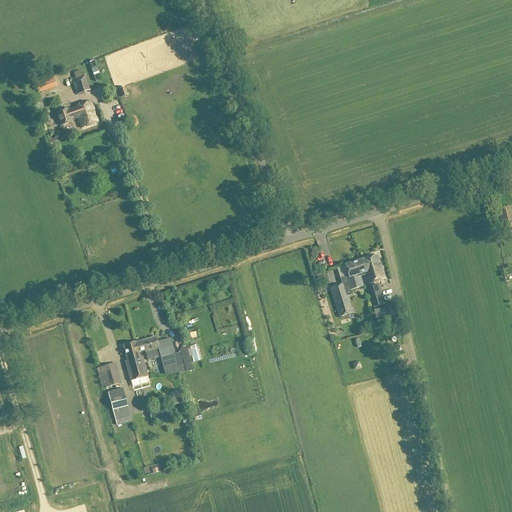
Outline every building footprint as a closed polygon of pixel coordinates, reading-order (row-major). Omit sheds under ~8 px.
[(76,81),(74,82),(77,95),(89,92),(84,77),(81,78),(80,72),(74,74),(76,81)] [(35,85),(38,94),(56,88),(52,79),(35,85)] [(124,87),(117,90),(121,98),(127,96),(124,87)] [(70,120),(77,118),(80,129),(96,124),(90,103),(74,108),(67,110),(67,109),(55,113),(59,126),(71,122),(70,120)] [(74,124),(68,126),(71,140),(78,138),(74,124)] [(72,147),(76,159),(85,156),(82,144),(72,147)] [(498,210),(503,230),(511,227),(511,210),(511,207),(498,210)] [(360,262),(364,276),(367,286),(384,281),(377,257),(360,262)] [(348,279),(347,279),(346,277),(340,279),(342,286),(343,285),(347,298),(351,296),(350,292),(351,292),(350,291),(362,287),(359,277),(364,276),(360,262),(344,267),(348,279)] [(327,273),(330,282),(340,278),(337,269),(327,273)] [(314,285),(324,282),(321,273),(311,277),(314,285)] [(339,318),(352,314),(347,298),(343,285),(342,286),(330,289),(339,318)] [(391,305),(373,310),(376,320),(393,315),(391,305)] [(135,343),(138,353),(144,352),(144,353),(145,353),(146,358),(152,356),(151,352),(158,351),(155,339),(135,343)] [(135,343),(122,346),(126,362),(124,362),(129,382),(130,381),(131,387),(148,383),(142,358),(139,359),(138,353),(135,343)] [(100,369),(105,389),(121,385),(116,365),(100,369)] [(122,389),(107,394),(108,396),(116,427),(131,423),(122,389)] [(183,404),(179,391),(169,394),(173,407),(183,404)] [(162,394),(158,400),(162,404),(167,398),(162,394)] [(151,422),(171,416),(168,406),(148,411),(151,422)] [(0,457),(2,468),(31,464),(30,454),(0,457)]
